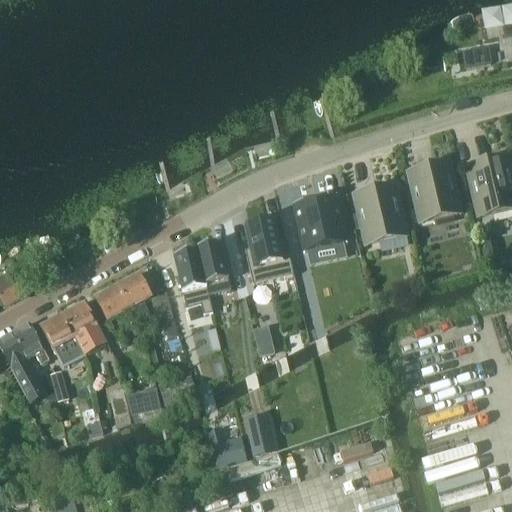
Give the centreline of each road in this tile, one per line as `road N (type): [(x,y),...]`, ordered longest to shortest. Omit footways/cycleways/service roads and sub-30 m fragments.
road 1 (residential): [(511,108),(271,175),(179,222)]
road 2 (residential): [(0,327),(179,222)]
